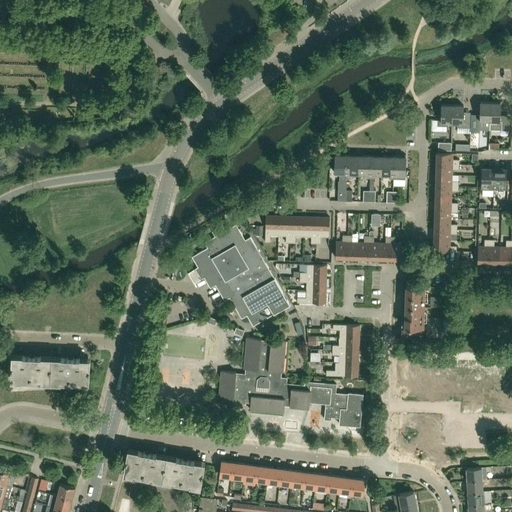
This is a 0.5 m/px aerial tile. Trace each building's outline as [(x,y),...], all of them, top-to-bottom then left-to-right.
[(490,127),(490,102),(481,102),(480,114),(471,114),(471,132),(480,132),(480,126),(490,127)] [(490,130),(509,130),(510,115),(500,115),(500,102),(490,102),(490,127),(490,130)] [(452,122),(453,105),(442,104),(442,119),(438,119),(438,126),(447,126),(447,122),(452,122)] [(464,105),(453,105),(452,122),(457,122),(457,127),(470,128),(470,121),(463,121),(464,105)] [(438,150),(451,150),(452,142),(439,142),(438,150)] [(346,200),(346,189),(347,177),(347,153),(335,152),(335,173),(340,173),(339,179),(338,179),(338,200),(340,200),(346,200)] [(437,152),(436,163),(459,164),(459,159),(453,159),(453,153),(437,152)] [(359,153),(347,153),(347,177),(351,177),(351,173),(358,173),(359,153)] [(370,153),(359,153),(358,173),(366,174),(366,177),(370,178),(370,153)] [(370,153),(370,178),(374,178),(374,174),(382,174),(382,154),(370,153)] [(394,154),(382,154),(382,174),(389,174),(389,178),(393,178),(394,154)] [(406,155),(394,154),(393,178),(397,178),(397,175),(405,175),(406,155)] [(436,174),(452,174),(452,169),(459,169),(459,164),(436,163),(436,174)] [(494,188),(494,168),(482,168),(482,188),(494,188)] [(506,168),(494,168),(494,188),(506,189),(506,168)] [(436,174),(436,185),(458,185),(459,181),(452,180),(452,174),(436,174)] [(436,185),(435,196),(451,196),(452,190),(458,191),(458,185),(436,185)] [(451,202),(451,196),(435,196),(435,207),(458,207),(458,202),(451,202)] [(435,217),(451,218),(457,218),(458,207),(435,207),(435,217)] [(496,227),(496,211),(483,211),(483,227),(496,227)] [(380,225),(380,213),(372,213),(372,225),(380,225)] [(271,235),(278,235),(279,215),(266,215),(265,241),(270,241),(271,235)] [(286,242),(290,242),(291,216),(279,215),(278,235),(286,235),(286,242)] [(296,236),(303,236),(304,216),(291,216),(290,242),(296,242),(296,236)] [(311,243),(316,243),(317,216),(304,216),(303,236),(311,236),(311,243)] [(321,236),(329,237),(329,217),(317,216),(316,243),(320,243),(321,236)] [(457,229),(457,224),(451,224),(451,218),(435,217),(434,228),(457,229)] [(212,231),(215,236),(204,242),(207,247),(192,256),(198,267),(196,268),(202,278),(204,277),(210,287),(215,284),(224,300),(229,297),(241,318),(246,315),(252,326),(290,304),(274,278),(250,236),(245,239),(236,224),(225,230),(222,224),(212,231)] [(434,228),(434,239),(450,240),(450,233),(457,234),(457,229),(434,228)] [(336,241),(336,257),(347,257),(347,235),(343,235),(342,241),(336,241)] [(347,257),(357,258),(358,242),(352,241),(353,235),(347,235),(347,257)] [(357,258),(368,258),(369,235),(364,235),(364,242),(358,242),(357,258)] [(368,258),(379,258),(380,242),(374,242),(374,236),(369,235),(368,258)] [(379,258),(390,259),(391,236),(386,236),(385,243),(380,242),(379,258)] [(401,259),(402,243),(395,243),(396,236),(391,236),(390,259),(401,259)] [(434,250),(456,251),(456,245),(450,245),(450,240),(434,239),(434,250)] [(477,261),(488,262),(489,239),(484,239),(484,245),(478,245),(477,261)] [(489,262),(499,262),(500,246),(494,246),(494,239),(489,239),(488,262),(489,262)] [(500,246),(499,262),(510,263),(511,240),(506,239),(506,246),(500,246)] [(300,271),(300,276),(326,277),(326,264),(307,264),(307,272),(300,271)] [(306,281),(306,289),(326,290),(326,277),(300,276),(299,281),(306,281)] [(424,299),(425,286),(406,285),(406,283),(403,283),(402,298),(424,299)] [(297,302),(299,302),(325,303),(326,290),(306,289),(306,297),(297,296),(297,302)] [(424,312),(424,299),(402,298),(402,311),(424,312)] [(401,324),(423,325),(424,312),(402,311),(401,324)] [(299,321),(294,322),(298,334),(303,333),(299,321)] [(359,324),(333,324),(333,329),(340,329),(339,337),(359,337),(359,324)] [(423,326),(423,325),(401,324),(401,337),(426,338),(426,327),(423,326)] [(309,345),(316,345),(316,336),(308,337),(309,345)] [(247,337),(246,342),(244,368),(246,369),(245,374),(236,373),(236,372),(221,371),(218,402),(233,403),(233,402),(245,403),(245,401),(250,402),(250,409),(283,412),(284,405),(289,405),(289,407),(309,409),(309,401),(326,403),(324,419),(331,419),(331,416),(340,417),(339,424),(360,426),(363,394),(348,392),(348,393),(335,392),(336,384),(305,381),(305,385),(286,383),(287,377),(280,377),(281,372),(283,372),(285,340),(271,339),(271,341),(261,340),(261,338),(247,337)] [(333,344),(333,349),(359,350),(359,337),(339,337),(339,344),(333,344)] [(335,362),(358,363),(359,350),(333,349),(332,354),(339,354),(339,362),(335,362)] [(22,358),(12,358),(11,377),(22,377),(22,380),(39,380),(39,378),(50,379),(51,360),(41,359),(41,357),(22,356),(22,358)] [(61,360),(51,360),(50,379),(61,379),(60,381),(78,382),(78,380),(89,380),(90,361),(80,361),(80,358),(61,358),(61,360)] [(453,358),(452,381),(464,382),(464,358),(453,358)] [(464,358),(464,382),(474,382),(475,359),(464,358)] [(474,382),(474,387),(486,387),(486,385),(485,385),(485,382),(486,359),(475,359),(474,382)] [(485,382),(485,385),(486,385),(496,385),(496,383),(497,360),(486,359),(485,382)] [(402,360),(401,373),(425,374),(425,361),(402,360)] [(497,360),(496,383),(506,383),(507,383),(507,360),(497,360)] [(358,363),(335,362),(335,369),(327,369),(326,375),(358,376),(358,363)] [(401,373),(401,386),(425,387),(425,374),(401,373)] [(401,386),(401,399),(424,400),(425,387),(401,386)] [(400,415),(400,428),(423,428),(424,415),(400,415)] [(400,428),(399,441),(423,441),(423,428),(400,428)] [(152,475),(162,477),(166,458),(156,457),(157,454),(138,451),(137,453),(127,451),(124,470),(135,472),(134,475),(152,478),(152,475)] [(175,460),(166,458),(162,477),(173,479),(173,481),(190,484),(190,482),(201,484),(204,465),(194,463),(195,461),(176,458),(175,460)] [(221,461),(219,475),(231,477),(233,462),(221,461)] [(245,464),(233,462),(231,477),(243,478),(245,464)] [(245,464),(243,478),(255,480),(257,465),(245,464)] [(269,467),(257,465),(255,480),(267,481),(269,467)] [(487,466),(466,468),(467,480),(481,479),(487,479),(487,466)] [(267,481),(279,483),(281,468),(269,467),(267,481)] [(281,468),(279,483),(291,484),(293,470),(281,468)] [(0,482),(6,484),(9,473),(0,469),(0,482)] [(305,472),(293,470),(291,484),(303,486),(305,472)] [(315,488),(317,473),(305,472),(303,486),(315,488)] [(329,475),(317,473),(315,488),(327,489),(329,475)] [(341,476),(329,475),(327,489),(339,491),(341,476)] [(341,476),(339,491),(351,492),(353,478),(341,476)] [(365,479),(353,478),(351,492),(363,494),(365,479)] [(468,492),(482,491),(481,479),(467,480),(468,492)] [(71,499),(74,487),(60,483),(57,495),(71,499)] [(399,494),(401,506),(416,503),(413,491),(399,494)] [(482,491),(468,492),(468,504),(483,503),(492,503),(491,491),(482,491)] [(54,507),(68,510),(71,499),(57,495),(52,494),(49,506),(54,507)] [(201,496),(199,509),(216,511),(217,498),(201,496)] [(417,511),(416,503),(401,506),(402,511),(417,511)] [(468,511),(483,511),(483,503),(468,504),(468,511)]
